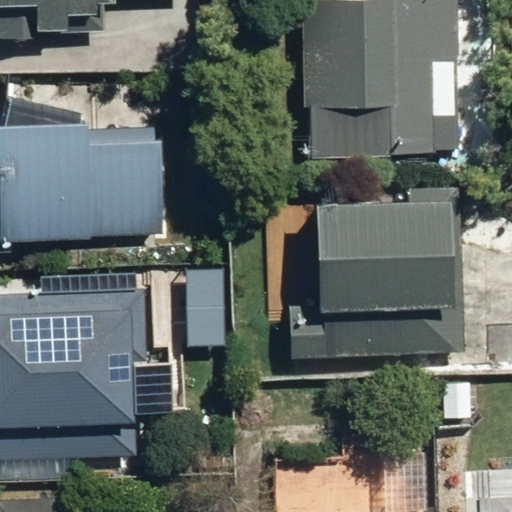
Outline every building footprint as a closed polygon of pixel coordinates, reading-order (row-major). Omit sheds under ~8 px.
[(0,0),(0,28),(6,29),(6,32),(49,32),(49,28),(82,28),(81,6),(110,5),(110,0),(0,0)] [(316,0),(321,153),(468,150),(464,0),(316,0)] [(0,248),(30,248),(30,233),(171,229),(175,191),(174,134),(164,134),(164,124),(109,125),(108,107),(18,108),(18,136),(0,136),(0,248)] [(300,299),(302,351),(473,347),(469,182),(419,184),(419,191),(334,193),(336,298),(300,299)] [(0,453),(152,449),(147,285),(0,289),(0,453)] [(0,511),(65,511),(65,491),(0,493),(0,511)]
